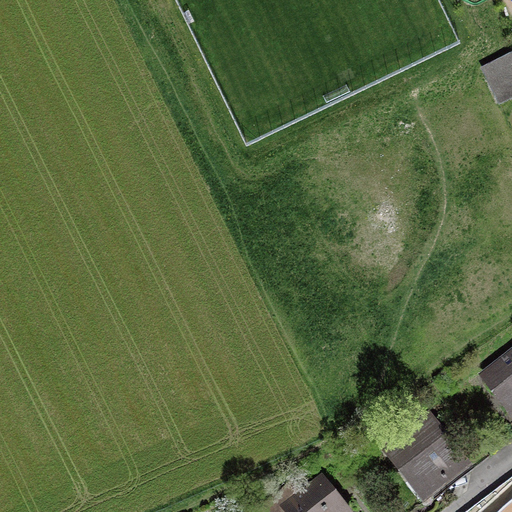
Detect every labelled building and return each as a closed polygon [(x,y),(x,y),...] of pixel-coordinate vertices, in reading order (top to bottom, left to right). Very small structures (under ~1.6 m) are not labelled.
[(511,54),(483,69),(500,103),(511,97),(511,54)] [(511,356),(485,377),(509,408),(511,405),(511,356)] [(465,464),(428,417),(387,449),(411,480),(414,477),(426,494),(465,464)] [(348,511),(322,479),(301,495),(292,483),(278,494),(287,506),(285,508),(287,511),(348,511)] [(511,511),(511,499),(497,511),(511,511)]
